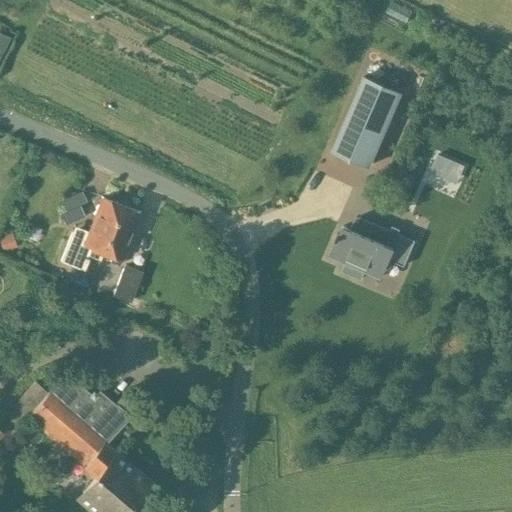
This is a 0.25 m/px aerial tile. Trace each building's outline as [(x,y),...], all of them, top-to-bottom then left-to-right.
[(0,56),(11,35),(0,29),(0,56)] [(364,78),(333,151),(369,167),(401,94),(364,78)] [(464,165),(438,154),(431,171),(456,183),(464,165)] [(100,259),(104,249),(121,205),(102,198),(89,234),(73,228),(61,261),(84,270),(90,256),(100,259)] [(121,205),(104,249),(122,256),(139,212),(121,205)] [(346,262),(343,271),(361,279),(365,270),(367,271),(369,265),(383,271),(389,259),(404,266),(416,240),(360,216),(354,231),(344,226),(340,234),(338,233),(336,237),(338,238),(331,255),(346,262)] [(142,270),(127,264),(125,263),(113,294),(131,301),(142,270)] [(47,389),(49,391),(27,416),(95,475),(76,497),(93,511),(126,511),(154,481),(107,440),(129,414),(99,388),(94,395),(70,375),(61,374),(47,389)]
